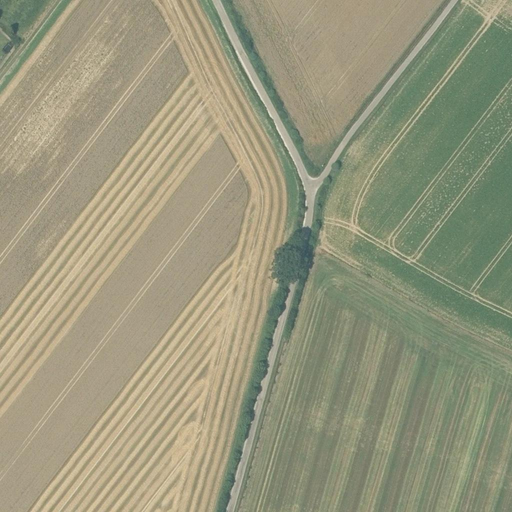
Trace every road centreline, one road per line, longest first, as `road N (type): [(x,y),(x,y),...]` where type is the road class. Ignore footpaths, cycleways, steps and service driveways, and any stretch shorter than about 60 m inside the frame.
road 1 (unclassified): [(229,511),(310,191)]
road 2 (unclassified): [(454,0),(310,191)]
road 3 (unclassified): [(310,191),(216,0)]
